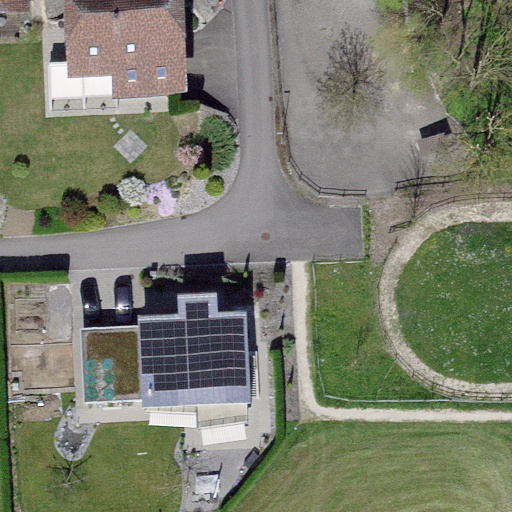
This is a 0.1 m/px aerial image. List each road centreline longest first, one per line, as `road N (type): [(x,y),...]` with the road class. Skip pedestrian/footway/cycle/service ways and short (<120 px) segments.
road 1 (residential): [(248,223),(101,246),(0,251)]
road 2 (residential): [(248,223),(255,151),(245,0)]
